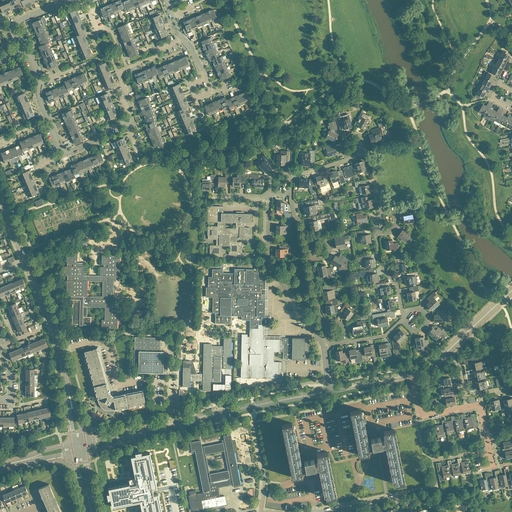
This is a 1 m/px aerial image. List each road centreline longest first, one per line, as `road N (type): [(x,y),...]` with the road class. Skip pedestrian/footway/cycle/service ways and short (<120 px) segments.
road 1 (tertiary): [(329,389),(83,443)]
road 2 (tertiary): [(84,451),(329,394)]
road 3 (residential): [(322,344),(270,266),(268,196)]
road 4 (unclassified): [(68,391),(25,262)]
road 5 (tertiary): [(511,285),(411,371)]
road 6 (tertiary): [(412,376),(511,291)]
